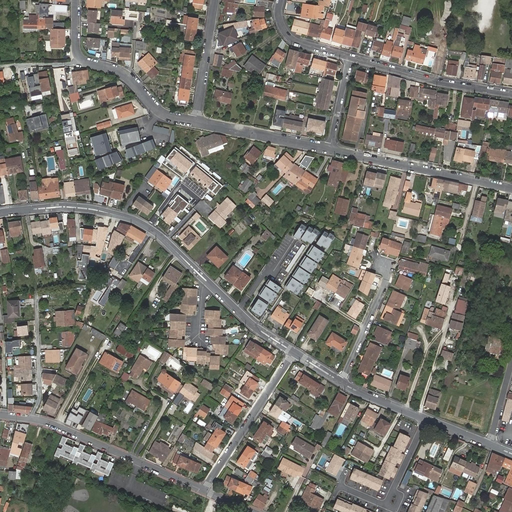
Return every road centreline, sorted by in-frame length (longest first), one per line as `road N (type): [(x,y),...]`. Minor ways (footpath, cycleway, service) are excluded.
road 1 (tertiary): [(209,284),(131,219),(64,206),(0,212)]
road 2 (residential): [(29,419),(203,490)]
road 3 (residential): [(329,148),(511,189)]
road 4 (residential): [(350,57),(511,95)]
road 5 (residential): [(203,490),(293,352)]
road 6 (residential): [(196,120),(329,148)]
road 7 (residential): [(29,419),(39,400),(36,291)]
road 8 (residential): [(85,61),(126,75),(170,115),(196,120)]
road 9 (residential): [(341,381),(387,277),(383,264)]
road 10 (residential): [(213,0),(196,120)]
